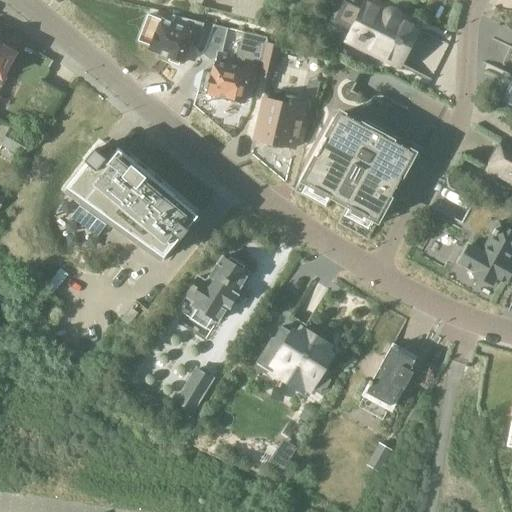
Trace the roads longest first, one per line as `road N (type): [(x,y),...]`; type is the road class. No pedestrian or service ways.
road 1 (residential): [(15,0),(375,273)]
road 2 (residential): [(375,273),(462,115),(479,0)]
road 3 (residential): [(375,273),(448,312),(511,333)]
